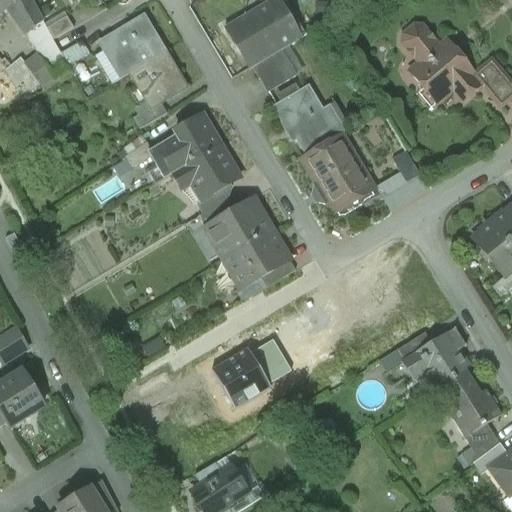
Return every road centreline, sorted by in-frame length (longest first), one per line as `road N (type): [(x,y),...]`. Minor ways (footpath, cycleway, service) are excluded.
road 1 (residential): [(415,216),(327,269),(171,0)]
road 2 (residential): [(107,452),(0,255)]
road 3 (residential): [(511,364),(415,216)]
